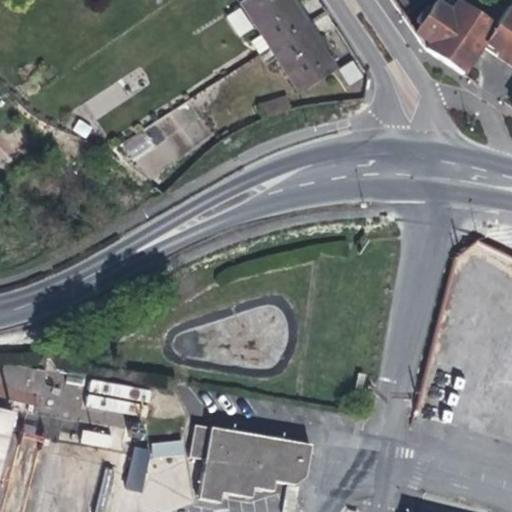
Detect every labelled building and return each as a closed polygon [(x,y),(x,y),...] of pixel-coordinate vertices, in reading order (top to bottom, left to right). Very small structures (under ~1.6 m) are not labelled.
[(258,54),(269,47),(304,24),(288,0),(242,0),(240,2),(260,34),(249,41),(258,54)] [(420,28),(414,37),(424,51),(462,76),(480,48),(489,34),(493,29),(455,4),(449,15),(433,4),(428,12),(425,9),(415,24),(420,28)] [(241,7),(226,16),(239,36),(253,27),(241,7)] [(511,49),(511,10),(507,7),(493,29),(489,34),(511,49)] [(320,48),(304,24),(269,47),(298,91),(333,69),(320,48)] [(511,49),(489,34),(480,48),(511,68),(511,49)] [(347,84),(361,77),(353,60),(339,67),(347,84)] [(261,104),(265,118),(289,110),(285,96),(261,104)] [(132,159),(152,146),(143,131),(122,144),(132,159)] [(383,280),(385,270),(375,268),(373,278),(383,280)] [(437,316),(419,386),(416,398),(412,413),(482,445),(511,453),(511,278),(498,333),(437,316)] [(0,411),(0,397),(4,398),(4,397),(36,404),(42,371),(3,364),(0,364),(0,462),(11,414),(0,411)] [(511,453),(482,445),(412,413),(399,461),(511,481),(511,453)] [(189,457),(203,459),(197,499),(218,503),(219,493),(249,498),(251,488),(270,492),(272,481),(290,485),(303,476),(307,445),(194,425),(189,457)] [(151,444),(153,457),(184,453),(183,439),(151,444)] [(125,487),(140,491),(150,450),(136,447),(125,487)]
